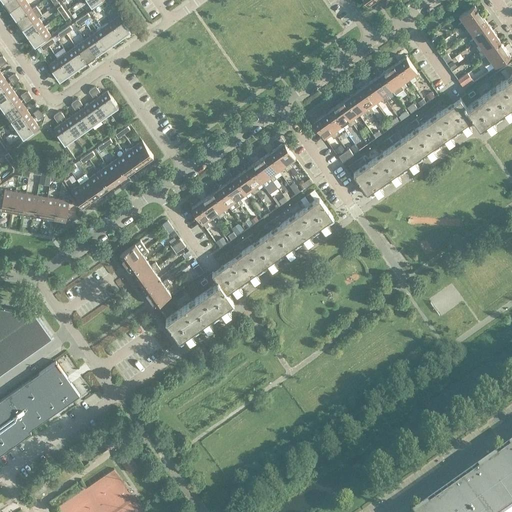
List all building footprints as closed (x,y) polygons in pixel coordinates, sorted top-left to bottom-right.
[(23,0),(4,0),(4,1),(10,10),(23,0)] [(32,8),(26,0),(23,0),(10,10),(16,19),(32,8)] [(475,8),(473,5),(459,15),(463,20),(458,24),(460,27),(481,13),(476,7),(475,8)] [(38,16),(32,8),(16,19),(22,27),(38,16)] [(487,21),(481,13),(460,27),(463,30),(468,27),(471,32),(487,21)] [(131,30),(120,14),(111,21),(122,36),(131,30)] [(44,25),(38,16),(22,27),(28,36),(44,25)] [(122,36),(111,21),(102,27),(113,43),(122,36)] [(492,29),(487,21),(471,32),(475,37),(470,40),(472,44),(492,29)] [(50,34),(44,25),(28,36),(35,45),(50,34)] [(113,43),(102,27),(93,33),(104,49),(113,43)] [(498,38),(492,29),(472,44),(474,47),(479,44),(483,49),(498,38)] [(104,49),(93,33),(84,39),(95,55),(104,49)] [(504,46),(498,38),(483,49),(486,54),(482,57),(484,60),(504,46)] [(95,55),(84,39),(75,46),(86,61),(95,55)] [(86,61),(75,46),(66,52),(77,67),(86,61)] [(508,52),(504,46),(484,60),(486,64),(491,60),(495,66),(509,56),(507,53),(508,52)] [(77,67),(66,52),(58,58),(69,74),(77,67)] [(451,58),(447,53),(442,56),(446,62),(451,58)] [(417,71),(406,56),(397,62),(408,77),(413,74),(417,79),(420,76),(417,71)] [(69,74),(58,58),(49,64),(60,80),(69,74)] [(453,61),(448,64),(452,69),(456,66),(453,61)] [(408,77),(397,62),(389,68),(404,88),(407,86),(403,81),(408,77)] [(404,88),(389,68),(381,74),(392,89),(395,94),(404,88)] [(468,72),(458,79),(464,87),(474,81),(468,72)] [(392,89),(381,74),(372,79),(387,100),(390,98),(387,93),(392,89)] [(511,74),(502,82),(511,95),(511,74)] [(387,100),(372,79),(364,85),(375,101),(380,97),(384,102),(387,100)] [(0,100),(14,91),(8,82),(0,87),(0,100)] [(511,103),(511,95),(502,82),(484,94),(498,113),(505,109),(510,116),(511,114),(511,109),(509,106),(511,103)] [(375,101),(364,85),(356,91),(370,112),(373,110),(370,105),(375,101)] [(118,106),(107,90),(98,96),(109,112),(118,106)] [(20,100),(14,91),(0,100),(0,104),(5,111),(20,100)] [(370,112),(356,91),(347,97),(358,113),(363,109),(367,114),(370,112)] [(431,91),(426,95),(429,99),(434,96),(431,91)] [(498,113),(484,94),(474,101),(469,105),(468,106),(467,107),(467,108),(468,110),(473,117),(478,124),(479,124),(480,125),(481,125),(482,125),(487,121),(492,129),(496,125),(491,118),(498,113)] [(109,112),(98,96),(89,103),(100,118),(109,112)] [(358,113),(347,97),(339,103),(353,124),(357,121),(353,116),(358,113)] [(473,117),(468,110),(459,98),(458,99),(442,110),(455,130),(462,125),(467,132),(472,129),(467,121),(471,118),(473,117)] [(26,109),(20,100),(5,111),(11,120),(26,109)] [(100,118),(89,103),(81,109),(92,125),(100,118)] [(353,124),(339,103),(331,109),(341,125),(347,121),(350,126),(353,124)] [(412,103),(407,107),(411,112),(417,108),(413,103),(412,103)] [(33,117),(26,109),(11,120),(17,128),(33,117)] [(92,125),(81,109),(72,115),(83,131),(92,125)] [(341,125),(331,109),(322,115),(337,135),(340,133),(336,128),(341,125)] [(455,130),(442,110),(424,122),(438,142),(445,137),(450,144),(454,141),(449,134),(455,130)] [(399,116),(401,120),(409,114),(407,111),(399,116)] [(83,131),(72,115),(63,121),(74,137),(83,131)] [(337,135),(322,115),(316,119),(317,121),(314,123),(324,137),(330,133),(333,138),(337,135)] [(396,116),(389,121),(392,125),(399,120),(396,116)] [(39,126),(33,117),(17,128),(23,138),(31,132),(39,126)] [(74,137),(63,121),(54,128),(65,143),(74,137)] [(438,142),(424,122),(407,135),(420,154),(427,150),(432,157),(437,153),(432,146),(438,142)] [(420,154),(407,135),(389,147),(403,167),(409,162),(414,169),(419,166),(414,159),(420,154)] [(153,155),(142,140),(133,146),(144,162),(153,155)] [(295,157),(285,143),(283,145),(281,143),(275,148),(290,168),(293,166),(290,161),(295,157)] [(340,145),(335,149),(339,154),(344,150),(340,145)] [(144,162),(133,146),(124,152),(135,168),(144,162)] [(403,167),(389,147),(371,160),(385,179),(391,175),(397,182),(401,179),(396,171),(403,167)] [(290,168),(275,148),(267,154),(278,169),(283,166),(287,170),(290,168)] [(349,148),(338,155),(342,161),(353,153),(349,148)] [(135,168),(124,152),(115,159),(127,174),(135,168)] [(278,169),(267,154),(259,159),(273,180),(276,178),(273,173),(278,169)] [(127,174),(115,159),(107,165),(118,180),(127,174)] [(250,165),(261,181),(270,193),(278,187),(273,180),(259,159),(250,165)] [(385,179),(371,160),(353,172),(367,192),(374,187),(379,194),(383,191),(378,184),(385,179)] [(118,180),(107,165),(98,171),(109,187),(118,180)] [(261,181),(250,165),(242,171),(257,192),(260,189),(256,184),(261,181)] [(109,187),(98,171),(89,177),(100,193),(109,187)] [(257,192),(242,171),(234,177),(245,193),(250,189),(253,194),(257,192)] [(100,193),(89,177),(80,183),(91,199),(100,193)] [(245,193),(234,177),(225,183),(240,204),(243,201),(239,196),(245,193)] [(91,199),(80,183),(71,190),(82,206),(91,199)] [(240,204),(225,183),(217,189),(228,205),(233,201),(236,206),(240,204)] [(4,189),(1,208),(12,210),(15,191),(4,189)] [(228,205),(217,189),(208,195),(223,215),(226,213),(223,208),(228,205)] [(26,193),(15,191),(12,210),(23,211),(26,193)] [(37,194),(26,193),(23,211),(33,213),(37,194)] [(47,196),(37,194),(33,213),(44,215),(47,196)] [(223,215),(208,195),(200,201),(211,216),(216,213),(220,218),(223,215)] [(58,198),(47,196),(44,215),(55,217),(58,198)] [(333,216),(319,196),(301,209),(315,229),(321,224),(326,231),(331,228),(326,221),(333,216)] [(69,200),(58,198),(55,217),(66,219),(69,200)] [(211,216),(200,201),(191,207),(202,223),(203,222),(206,227),(209,225),(206,220),(211,216)] [(315,229),(301,209),(283,222),(297,241),(304,236),(309,244),(313,240),(308,233),(315,229)] [(168,220),(162,223),(169,232),(174,228),(168,220)] [(297,241),(283,222),(266,234),(279,254),(286,249),(291,256),(296,253),(291,246),(297,241)] [(239,224),(233,229),(237,234),(243,229),(239,224)] [(279,254),(266,234),(248,247),(261,266),(268,262),(273,269),(278,265),(273,258),(279,254)] [(186,245),(180,237),(171,243),(176,252),(186,245)] [(222,237),(216,241),(219,246),(226,242),(222,237)] [(145,246),(140,239),(121,253),(123,256),(122,257),(126,263),(146,248),(144,246),(145,246)] [(261,266),(248,247),(229,260),(242,280),(250,274),(255,281),(260,278),(255,271),(261,266)] [(149,252),(146,248),(126,263),(132,271),(147,260),(144,255),(149,252)] [(151,265),(147,260),(132,271),(138,279),(158,265),(156,262),(151,265)] [(242,280),(229,260),(213,271),(221,283),(227,291),(233,286),(238,294),(242,290),(237,283),(242,280)] [(198,263),(193,267),(199,275),(204,271),(198,263)] [(160,268),(158,265),(138,279),(143,288),(159,277),(155,272),(160,268)] [(163,282),(159,277),(143,288),(149,296),(170,282),(167,278),(163,282)] [(172,285),(170,282),(149,296),(154,302),(155,301),(157,304),(171,294),(167,288),(172,285)] [(211,286),(207,289),(201,293),(215,313),(222,308),(227,315),(231,312),(226,305),(231,302),(231,301),(232,300),(232,298),(231,297),(227,291),(221,283),(220,282),(219,282),(218,282),(217,282),(211,287),(211,286)] [(215,313),(201,293),(184,306),(197,325),(204,321),(209,328),(213,325),(208,317),(215,313)] [(0,358),(0,360),(10,353),(16,360),(22,356),(9,338),(15,334),(2,316),(4,307),(0,305),(0,358)] [(197,325),(184,306),(165,319),(179,338),(186,333),(191,340),(196,337),(191,330),(197,325)] [(34,311),(33,312),(4,307),(2,316),(15,334),(9,338),(22,356),(52,335),(34,311)] [(80,395),(56,361),(0,399),(0,454),(32,432),(31,432),(29,430),(80,395)] [(94,441),(102,452),(107,448),(99,438),(94,441)] [(127,450),(119,456),(129,472),(138,466),(127,450)] [(511,511),(511,453),(428,511),(511,511)]
